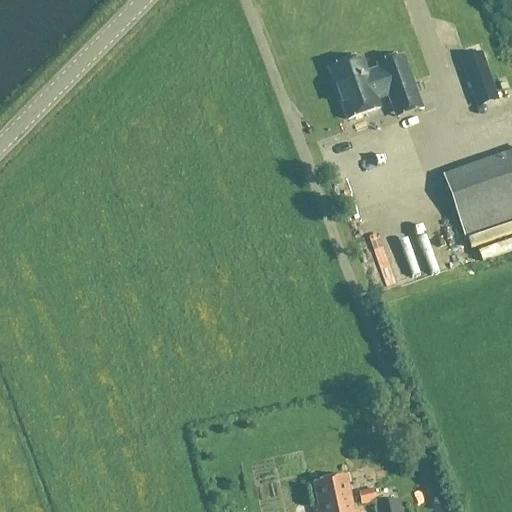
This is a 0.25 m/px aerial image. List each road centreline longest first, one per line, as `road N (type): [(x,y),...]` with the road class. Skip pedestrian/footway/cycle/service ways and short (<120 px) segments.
road 1 (unclassified): [(447,511),(253,0)]
road 2 (tertiary): [(0,147),(145,0)]
